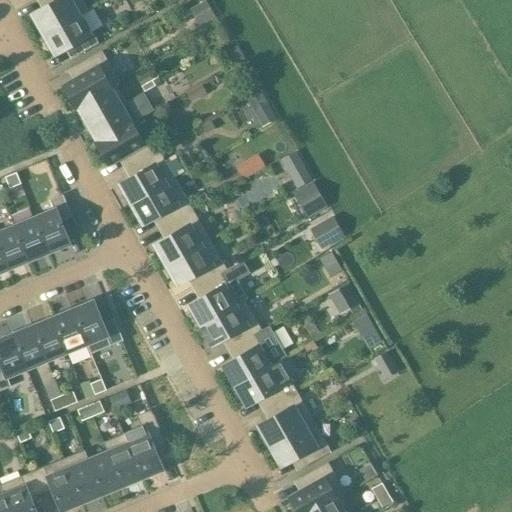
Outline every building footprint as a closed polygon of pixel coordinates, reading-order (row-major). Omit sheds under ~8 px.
[(82,0),(45,0),(49,6),(39,11),(38,10),(30,14),(38,27),(40,26),(44,34),(88,9),(82,0)] [(206,2),(191,11),(201,27),(216,18),(206,2)] [(88,10),(88,9),(44,34),(49,43),(47,44),(55,57),(63,52),(62,50),(71,45),(77,56),(99,43),(82,14),(88,10)] [(75,103),(77,106),(120,81),(102,51),(75,67),(81,77),(65,86),(68,90),(66,91),(73,104),(75,103)] [(139,81),(145,91),(155,85),(149,75),(139,81)] [(120,82),(120,81),(77,106),(79,105),(89,123),(126,102),(116,84),(120,82)] [(98,142),(98,143),(135,122),(134,122),(130,124),(120,106),(127,103),(126,102),(89,123),(99,142),(98,142)] [(125,154),(131,165),(152,152),(135,122),(98,143),(100,146),(98,147),(105,160),(107,159),(109,163),(125,154)] [(123,191),(131,205),(176,179),(158,149),(152,152),(131,165),(137,175),(121,184),(125,190),(123,191)] [(245,177),(269,165),(262,152),(239,164),(245,177)] [(313,182),(296,153),(281,162),(298,191),(313,182)] [(10,188),(21,184),(17,172),(6,177),(10,188)] [(159,214),(165,225),(193,209),(176,179),(131,205),(138,218),(140,217),(144,223),(159,214)] [(313,184),(294,196),(309,221),(328,209),(313,184)] [(35,218),(49,251),(70,243),(61,221),(72,216),(63,195),(51,199),(55,210),(35,218)] [(165,265),(210,239),(193,209),(165,225),(171,236),(156,244),(159,251),(157,252),(165,265)] [(15,226),(29,260),(49,251),(35,218),(15,226)] [(333,219),(310,232),(322,253),(345,239),(333,219)] [(0,232),(0,246),(9,268),(29,260),(15,226),(0,232)] [(194,275),(200,285),(227,269),(210,239),(165,265),(173,279),(175,278),(178,284),(194,275)] [(0,271),(9,268),(0,246),(0,271)] [(200,326),(245,300),(244,299),(248,297),(231,267),(227,269),(200,285),(206,296),(190,305),(194,311),(192,312),(200,326)] [(348,308),(358,303),(359,302),(348,283),(328,294),(339,313),(348,308)] [(234,346),(256,334),(262,330),(245,300),(200,326),(207,339),(209,338),(213,344),(228,335),(234,346)] [(74,309),(87,343),(107,335),(111,345),(123,340),(114,319),(103,323),(94,301),(74,309)] [(74,309),(53,318),(67,351),(87,343),(74,309)] [(366,314),(352,322),(367,350),(382,342),(366,314)] [(47,360),(67,351),(53,318),(33,326),(47,360)] [(33,326),(13,334),(27,368),(47,360),(33,326)] [(0,360),(2,365),(0,365),(0,390),(11,386),(6,376),(27,368),(13,334),(0,339),(0,360)] [(234,386),(279,360),(272,363),(256,334),(234,346),(240,357),(225,365),(228,371),(226,373),(234,386)] [(263,396),(269,406),(296,391),(279,360),(234,386),(242,400),(244,398),(247,405),(263,396)] [(95,395),(107,390),(102,379),(91,383),(95,395)] [(62,395),(67,406),(78,402),(73,391),(62,395)] [(269,447),(314,421),(296,391),(269,406),(275,417),(259,426),(263,432),(261,433),(269,447)] [(67,406),(62,395),(51,400),(55,411),(67,406)] [(89,405),(93,416),(104,412),(100,400),(89,405)] [(93,416),(89,405),(77,409),(82,421),(93,416)] [(152,415),(151,410),(137,416),(139,420),(140,420),(142,426),(124,434),(142,477),(163,469),(160,463),(171,458),(153,415),(152,415)] [(53,433),(65,428),(60,417),(49,422),(53,433)] [(331,451),(314,421),(269,447),(276,460),(278,459),(282,465),(297,456),(303,467),(331,451)] [(21,442),(32,437),(27,426),(16,431),(21,442)] [(142,477),(124,434),(104,442),(122,485),(142,477)] [(122,485),(104,442),(103,442),(107,452),(89,460),(85,450),(84,450),(102,494),(122,485)] [(102,494),(84,450),(64,458),(82,502),(102,494)] [(82,502),(64,458),(32,471),(41,493),(52,488),(61,510),(82,502)] [(311,511),(345,493),(328,462),(300,478),(306,489),(291,498),(293,501),(291,502),(296,511),(311,511)] [(1,484),(12,511),(36,511),(30,497),(41,493),(32,471),(1,484)] [(0,511),(12,511),(1,484),(0,485),(0,484),(0,511)] [(377,500),(387,494),(381,484),(371,490),(377,500)] [(351,511),(342,496),(346,493),(345,493),(311,511),(351,511)] [(387,494),(377,500),(383,510),(393,504),(387,494)]
